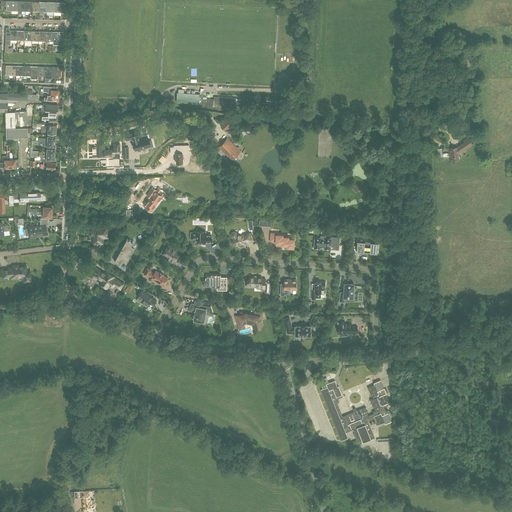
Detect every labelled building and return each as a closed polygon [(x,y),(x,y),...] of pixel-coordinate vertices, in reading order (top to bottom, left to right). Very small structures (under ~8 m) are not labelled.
[(6,11),(18,11),(18,3),(17,3),(17,1),(6,1),(6,11)] [(64,2),(53,2),(53,4),(54,4),(53,12),(64,12),(64,2)] [(17,32),(17,30),(9,30),(9,33),(6,32),(5,45),(9,45),(10,45),(10,40),(17,40),(17,32)] [(24,31),(17,30),(17,32),(17,40),(17,44),(19,44),(19,40),(24,40),(25,32),(24,32),(24,31)] [(31,44),(31,41),(32,32),(31,32),(31,31),(24,31),(24,32),(25,32),(24,40),(24,43),(31,44)] [(39,32),(38,41),(46,41),(46,33),(45,33),(45,31),(38,31),(38,32),(39,32)] [(52,31),(45,31),(45,33),(46,33),(46,41),(46,43),(49,43),(49,41),(53,41),(53,33),(52,33),(52,31)] [(53,33),(53,41),(60,41),(60,38),(63,38),(63,32),(60,32),(52,31),(52,33),(53,33)] [(16,67),(16,66),(6,65),(5,75),(9,75),(9,77),(12,78),(12,75),(16,75),(16,67)] [(60,68),(58,68),(58,67),(51,66),(51,68),(52,68),(51,76),(51,78),(59,78),(59,76),(60,76),(60,68)] [(50,95),(58,95),(58,90),(51,90),(51,87),(43,86),(43,92),(50,92),(50,95)] [(177,99),(177,102),(203,104),(202,106),(212,107),(213,105),(213,101),(212,99),(207,99),(203,98),(203,97),(203,95),(184,93),(184,90),(178,89),(178,93),(177,93),(177,99)] [(0,112),(5,113),(6,137),(18,137),(27,136),(26,111),(14,111),(7,111),(8,102),(14,103),(17,100),(27,100),(27,99),(36,99),(36,94),(23,94),(7,93),(0,92),(0,112)] [(214,96),(213,105),(237,106),(237,98),(214,96)] [(56,111),(49,111),(48,115),(40,115),(40,119),(48,119),(48,121),(54,122),(56,122),(56,121),(57,121),(57,119),(56,119),(57,118),(57,116),(55,116),(56,111)] [(199,125),(205,121),(202,117),(196,121),(199,125)] [(175,123),(180,129),(184,125),(179,119),(175,123)] [(232,124),(228,119),(221,127),(225,131),(232,124)] [(439,154),(439,160),(459,160),(459,154),(466,154),(467,154),(468,154),(468,171),(469,171),(469,177),(477,177),(477,171),(477,154),(477,148),(471,148),(471,144),(471,143),(471,142),(477,142),(477,133),(457,133),(457,141),(456,141),(456,142),(469,142),(469,143),(469,144),(469,148),(468,148),(468,152),(467,152),(466,152),(447,152),(447,150),(447,149),(447,145),(447,144),(447,119),(438,119),(438,132),(439,132),(439,133),(439,142),(445,142),(445,144),(444,144),(444,145),(444,149),(445,149),(445,150),(445,154),(439,154)] [(138,130),(125,134),(127,140),(133,138),(133,139),(133,141),(134,142),(133,142),(135,149),(136,149),(139,148),(139,149),(143,148),(143,146),(150,144),(149,141),(148,138),(139,140),(139,139),(138,137),(140,136),(138,130)] [(232,160),(241,151),(236,146),(237,146),(228,138),(218,147),(232,160)] [(99,148),(98,148),(99,156),(99,157),(106,157),(106,155),(109,155),(109,156),(113,156),(113,154),(114,154),(114,153),(120,153),(120,143),(113,143),(113,146),(105,147),(105,148),(104,148),(99,148)] [(174,147),(170,147),(171,154),(176,153),(176,163),(183,163),(183,153),(189,153),(189,145),(174,145),(174,147)] [(165,194),(161,191),(162,190),(158,187),(156,190),(152,187),(148,193),(150,194),(143,204),(145,205),(144,207),(150,212),(153,208),(154,208),(163,197),(165,194),(165,195),(165,194)] [(25,199),(27,199),(36,199),(36,201),(45,200),(45,193),(40,194),(40,192),(19,193),(19,199),(19,201),(23,201),(25,201),(25,199)] [(139,218),(139,210),(126,210),(127,218),(133,218),(139,218)] [(40,235),(43,235),(47,234),(46,226),(48,225),(48,218),(45,218),(40,218),(40,225),(28,227),(29,238),(40,236),(40,235)] [(0,236),(3,236),(3,231),(9,230),(9,226),(8,226),(8,225),(2,225),(2,222),(0,222),(0,236)] [(93,229),(93,230),(90,230),(90,236),(93,236),(94,243),(102,243),(101,239),(101,238),(102,237),(103,237),(106,237),(107,237),(107,236),(108,235),(107,228),(93,229)] [(191,239),(195,239),(195,244),(205,244),(205,242),(212,242),(212,238),(211,234),(205,234),(205,231),(195,231),(195,233),(191,233),(191,239)] [(238,245),(238,244),(245,244),(245,242),(252,240),(249,233),(244,235),(237,234),(235,232),(234,232),(233,232),(232,233),(231,233),(231,234),(231,235),(231,236),(233,238),(233,244),(234,244),(234,245),(238,245)] [(276,241),(276,243),(282,243),(282,245),(288,245),(287,247),(294,248),(294,239),(288,239),(288,236),(283,236),(283,235),(277,235),(277,233),(271,233),(270,241),(276,241)] [(331,244),(339,245),(339,238),(331,237),(331,239),(326,239),(326,238),(325,238),(325,239),(325,240),(321,240),(321,238),(320,238),(315,238),(314,248),(314,249),(320,249),(320,247),(325,248),(325,249),(324,249),(325,249),(330,250),(331,250),(331,249),(330,249),(331,244)] [(132,254),(133,252),(135,249),(131,247),(133,243),(131,241),(129,240),(127,239),(126,240),(126,241),(125,243),(127,245),(123,249),(122,250),(123,250),(118,256),(126,263),(131,255),(130,255),(131,253),(132,254)] [(357,252),(364,252),(364,251),(370,252),(370,253),(377,254),(378,243),(371,242),(365,241),(365,242),(358,241),(357,252)] [(168,245),(166,248),(165,250),(164,251),(163,254),(168,257),(167,259),(177,264),(179,260),(176,259),(179,253),(176,252),(177,250),(168,245)] [(2,270),(3,278),(10,277),(10,278),(13,278),(14,278),(17,278),(18,277),(18,276),(22,275),(23,282),(31,281),(30,271),(26,272),(26,271),(27,269),(26,267),(26,266),(26,265),(25,265),(24,265),(21,265),(20,266),(9,267),(9,269),(2,270)] [(109,285),(112,287),(114,285),(120,289),(124,283),(114,277),(106,272),(106,273),(97,268),(93,275),(101,280),(99,283),(102,285),(107,288),(109,285)] [(156,271),(155,272),(154,274),(150,271),(151,270),(147,268),(144,274),(148,276),(148,275),(152,277),(151,279),(164,286),(165,286),(166,286),(167,286),(167,285),(167,284),(167,283),(167,282),(166,282),(168,278),(163,275),(164,275),(159,272),(159,273),(156,271)] [(220,277),(220,276),(217,276),(217,275),(218,275),(211,275),(212,275),(212,276),(207,276),(207,282),(206,282),(206,283),(207,283),(207,285),(212,285),(212,287),(217,287),(217,290),(227,290),(227,277),(220,277)] [(257,288),(261,288),(265,288),(265,279),(262,279),(262,277),(250,276),(250,281),(247,280),(247,286),(255,287),(255,286),(257,286),(257,288)] [(285,290),(289,290),(296,290),(296,280),(284,280),(284,284),(281,284),(281,296),(285,296),(285,290)] [(325,282),(317,282),(315,282),(315,289),(312,289),(312,299),(316,299),(316,298),(319,298),(319,293),(325,293),(325,286),(325,282)] [(345,297),(354,298),(354,292),(353,292),(354,284),(347,283),(348,283),(344,282),(343,287),(344,287),(344,291),(343,292),(341,292),(340,301),(344,302),(345,297)] [(138,297),(143,300),(142,302),(149,306),(150,304),(154,306),(157,301),(153,298),(149,296),(150,295),(141,290),(138,297)] [(201,306),(202,303),(195,301),(195,304),(191,304),(188,310),(195,311),(194,315),(195,315),(194,320),(195,320),(195,322),(199,323),(199,321),(203,322),(204,322),(205,314),(213,315),(211,308),(201,306)] [(241,314),(240,315),(236,316),(239,329),(245,328),(243,323),(246,322),(253,323),(255,332),(259,332),(259,329),(261,328),(260,327),(263,326),(261,318),(263,318),(261,312),(255,311),(254,314),(241,312),(240,312),(241,312),(241,314)] [(289,317),(283,319),(285,326),(286,326),(288,333),(295,333),(295,335),(296,335),(296,336),(300,336),(301,336),(301,337),(306,337),(306,336),(311,336),(311,335),(311,332),(312,332),(315,326),(315,327),(318,319),(313,317),(310,324),(312,325),(312,326),(311,326),(306,326),(305,326),(301,326),(296,326),(295,326),(295,327),(292,327),(289,317)] [(339,325),(338,325),(339,334),(339,337),(348,336),(348,333),(358,332),(357,326),(352,327),(352,324),(346,324),(346,323),(344,324),(343,322),(339,322),(339,325)] [(323,388),(321,389),(322,392),(323,393),(326,401),(326,402),(329,409),(329,410),(332,418),(333,419),(336,426),(336,427),(339,435),(341,440),(348,438),(346,432),(353,429),(355,434),(354,434),(356,439),(357,441),(362,439),(363,442),(375,437),(369,423),(367,419),(375,416),(376,420),(378,425),(385,422),(386,424),(392,421),(388,413),(390,412),(389,410),(386,411),(385,410),(384,408),(387,406),(386,404),(390,403),(386,394),(387,394),(385,388),(384,389),(381,381),(381,380),(374,383),(375,385),(368,388),(371,395),(372,396),(373,396),(374,399),(370,400),(374,408),(374,409),(375,408),(376,410),(373,412),(374,414),(371,415),(368,416),(367,414),(368,413),(366,407),(360,410),(357,411),(356,408),(356,409),(354,409),(353,409),(354,412),(346,415),(343,416),(337,403),(340,402),(338,399),(343,397),(342,395),(343,395),(341,392),(339,386),(338,387),(335,380),(329,383),(327,383),(322,385),(323,388)] [(83,492),(84,497),(84,501),(83,501),(84,511),(82,511),(81,511),(88,511),(92,511),(92,507),(93,507),(94,507),(95,506),(94,505),(94,504),(93,503),(91,504),(91,500),(90,500),(88,500),(88,496),(90,496),(89,491),(84,492),(83,492)]
